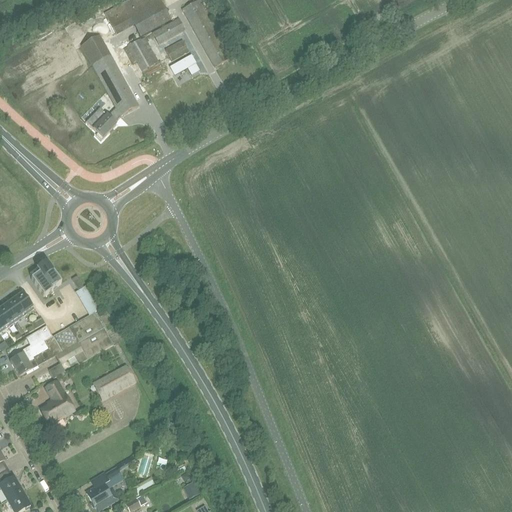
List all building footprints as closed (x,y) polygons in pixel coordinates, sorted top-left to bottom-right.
[(140,38),(171,21),(172,23),(179,19),(175,12),(168,16),(159,0),(129,0),(104,14),(116,35),(133,26),(140,38)] [(215,68),(230,60),(198,2),(183,10),(215,68)] [(159,46),(185,31),(179,20),(153,35),(159,46)] [(120,118),(139,108),(100,37),(81,47),(116,109),(108,117),(107,116),(93,130),(98,134),(96,137),(101,141),(103,139),(116,126),(114,123),(120,118)] [(154,65),(158,63),(145,38),(140,41),(140,40),(128,47),(124,50),(132,64),(137,62),(142,73),(154,66),(154,65)] [(183,42),(182,42),(181,41),(178,42),(178,41),(167,47),(169,50),(166,52),(171,62),(189,52),(183,42)] [(174,77),(187,70),(191,77),(199,72),(195,65),(191,57),(170,69),(174,77)] [(32,280),(31,280),(44,298),(53,292),(52,291),(61,285),(47,264),(46,263),(43,265),(37,270),(36,270),(37,271),(39,275),(32,280)] [(77,277),(72,280),(78,291),(83,288),(77,277)] [(22,294),(13,301),(25,317),(34,311),(22,294)] [(13,301),(5,307),(17,323),(25,317),(13,301)] [(5,307),(0,310),(0,317),(8,329),(17,323),(5,307)] [(33,360),(14,371),(19,378),(62,353),(67,361),(73,358),(78,366),(113,346),(94,314),(89,317),(78,323),(52,338),(43,343),(47,350),(32,359),(33,360)] [(0,317),(0,334),(8,329),(0,317)] [(171,318),(167,320),(176,334),(180,331),(171,318)] [(42,320),(31,326),(34,331),(45,325),(42,320)] [(31,349),(30,348),(22,352),(23,355),(10,362),(14,371),(33,360),(32,359),(47,350),(43,343),(52,338),(46,327),(32,336),(37,345),(31,349)] [(11,340),(5,344),(9,349),(15,346),(11,340)] [(5,343),(0,346),(0,350),(2,353),(9,349),(5,344),(5,343)] [(60,366),(49,372),(53,380),(65,373),(61,365),(60,366)] [(103,402),(135,384),(126,368),(94,386),(103,402)] [(55,404),(41,412),(49,427),(73,413),(59,387),(57,383),(47,389),(49,393),(55,404)] [(150,458),(143,476),(151,479),(158,462),(150,458)] [(117,468),(105,475),(109,482),(120,475),(117,468)] [(7,502),(22,494),(14,479),(0,487),(0,491),(1,491),(7,502)] [(132,501),(155,487),(152,481),(128,495),(132,501)] [(108,506),(114,503),(115,502),(116,501),(116,500),(116,499),(116,498),(112,490),(108,492),(105,485),(93,492),(92,491),(86,494),(95,510),(106,503),(108,506)] [(23,511),(31,508),(22,494),(7,502),(12,511),(23,511)] [(126,506),(129,511),(132,511),(140,508),(136,500),(126,506)]
